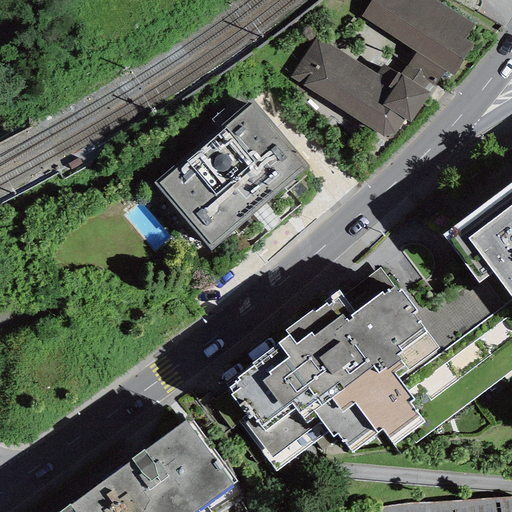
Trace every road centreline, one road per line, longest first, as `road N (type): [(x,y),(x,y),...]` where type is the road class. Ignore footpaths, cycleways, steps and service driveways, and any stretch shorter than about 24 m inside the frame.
road 1 (primary): [(511,49),(351,222),(6,488)]
road 2 (residential): [(308,468),(511,482)]
